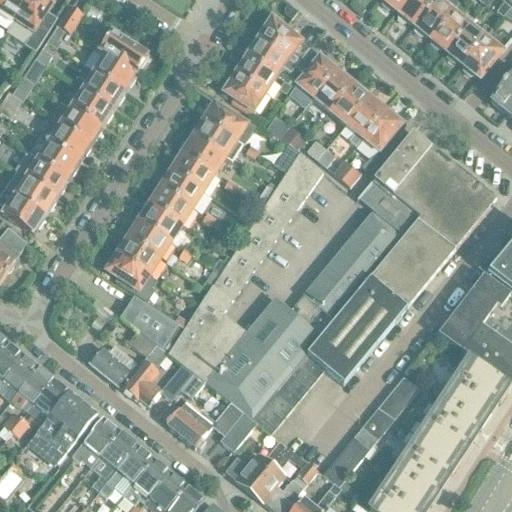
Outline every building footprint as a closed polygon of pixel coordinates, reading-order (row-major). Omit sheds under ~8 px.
[(2,0),(0,4),(0,30),(6,35),(12,27),(29,1),(29,0),(2,0)] [(6,35),(5,38),(23,49),(22,50),(34,57),(56,23),(55,22),(46,17),(52,8),(44,3),(45,1),(45,0),(29,0),(29,1),(12,27),(6,35)] [(383,0),(380,5),(379,10),(386,15),(391,14),(396,18),(410,0),(383,0)] [(410,0),(396,18),(395,23),(403,30),(408,27),(412,31),(435,3),(436,3),(438,0),(410,0)] [(412,31),(412,37),(419,43),(424,41),(429,44),(452,16),(457,9),(446,0),(438,0),(436,3),(435,3),(412,31)] [(484,11),(492,0),(480,0),(477,5),(484,11)] [(502,7),(495,16),(502,21),(509,12),(502,7)] [(289,11),(285,17),(291,22),(296,17),(289,11)] [(55,32),(55,33),(64,38),(70,42),(83,21),(68,12),(55,32)] [(429,44),(428,50),(435,56),(441,54),(445,58),(468,29),(471,26),(464,20),(461,24),(452,16),(429,44)] [(286,66),(298,49),(299,45),(293,41),(291,43),(279,33),(280,30),(270,21),(258,39),(261,41),(258,46),(286,66)] [(445,58),(444,64),(452,69),(457,68),(461,71),(484,43),(468,29),(445,58)] [(64,38),(55,33),(46,47),(56,54),(60,47),(58,46),(64,38)] [(105,36),(94,54),(98,57),(103,61),(134,79),(135,80),(147,61),(129,50),(128,51),(105,36)] [(461,71),(461,77),(468,83),(473,81),(478,85),(482,81),(501,57),(510,46),(499,38),(497,41),(490,36),(484,43),(461,71)] [(286,66),(258,46),(253,53),(249,53),(245,59),(247,63),(246,65),(275,83),(283,71),(286,66)] [(298,49),(286,66),(294,72),(307,56),(300,51),(300,50),(298,49)] [(40,54),(33,65),(44,72),(51,61),(40,54)] [(307,56),(294,72),(305,80),(317,64),(307,56)] [(103,61),(91,78),(122,97),(126,90),(129,92),(134,83),(132,82),(134,79),(103,61)] [(317,64),(305,80),(288,101),(304,114),(311,106),(334,78),(328,73),(329,70),(323,65),(320,66),(317,64)] [(33,65),(22,83),(33,90),(44,72),(33,65)] [(275,83),(246,65),(242,71),(237,70),(233,77),(235,81),(234,82),(264,101),(275,83)] [(286,66),(283,71),(291,77),(294,72),(286,66)] [(511,77),(495,98),(489,106),(511,124),(511,123),(511,77)] [(91,78),(80,95),(110,115),(115,108),(117,110),(123,100),(121,99),(122,97),(91,78)] [(337,80),(334,78),(311,106),(327,119),(349,90),(345,87),(346,83),(340,78),(337,80)] [(264,101),(234,82),(230,88),(226,87),(222,94),(224,98),(223,100),(252,119),(264,101)] [(22,83),(11,100),(21,106),(20,107),(22,108),(33,90),(22,83)] [(352,93),(349,90),(327,119),(344,132),(367,104),(361,100),(362,96),(356,91),(352,93)] [(80,95),(69,113),(99,133),(104,125),(106,127),(112,118),(109,117),(110,115),(80,95)] [(8,97),(0,109),(0,119),(9,125),(20,107),(21,106),(11,100),(8,97)] [(367,104),(344,132),(353,140),(348,146),(355,151),(360,146),(383,118),(377,113),(378,110),(372,105),(368,106),(367,104)] [(69,113),(57,130),(88,150),(92,144),(94,145),(100,136),(98,134),(99,133),(69,113)] [(208,115),(204,122),(206,125),(204,129),(234,148),(234,147),(241,151),(253,133),(228,116),(225,120),(215,113),(213,116),(208,115)] [(385,119),(383,118),(360,146),(378,160),(400,132),(394,126),(395,123),(388,118),(385,119)] [(279,144),(288,132),(275,122),(265,134),(279,145),(279,144)] [(197,133),(193,139),(195,143),(193,146),(222,165),(223,164),(230,168),(240,153),(241,151),(234,147),(234,148),(204,129),(204,130),(201,133),(197,133)] [(43,135),(38,143),(77,168),(81,161),(83,162),(89,154),(86,152),(88,150),(57,130),(51,140),(43,135)] [(289,132),(288,132),(279,144),(297,156),(305,144),(289,132)] [(274,305),(245,339),(203,389),(229,409),(228,410),(242,422),(250,428),(258,418),(266,409),(274,399),(281,391),(289,381),(297,371),(305,362),(368,285),(369,286),(417,229),(416,228),(418,227),(390,204),(431,154),(411,138),(357,204),(373,218),(293,314),(297,317),(293,322),(274,305)] [(38,143),(26,161),(34,166),(65,186),(69,178),(72,180),(77,171),(75,170),(77,168),(38,143)] [(185,151),(182,156),(184,160),(182,162),(212,182),(222,165),(193,146),(190,151),(185,151)] [(316,166),(324,157),(325,155),(314,146),(305,157),(316,166)] [(249,151),(246,156),(255,162),(258,156),(249,151)] [(494,206),(431,154),(390,204),(418,227),(416,228),(417,229),(453,257),(494,206)] [(255,162),(246,156),(244,159),(253,164),(255,162)] [(298,157),(273,196),(272,198),(296,215),(322,177),(298,157)] [(324,157),(316,166),(325,173),(333,164),(324,157)] [(25,160),(14,177),(15,178),(23,183),(54,203),(58,196),(60,198),(66,189),(64,187),(65,186),(34,166),(26,161),(25,160)] [(175,167),(170,173),(173,177),(172,179),(201,198),(212,182),(182,162),(179,167),(175,167)] [(333,179),(332,180),(349,194),(360,180),(343,166),(333,179)] [(4,195),(3,195),(42,221),(46,214),(48,216),(55,206),(52,205),(54,203),(23,183),(15,178),(4,195)] [(163,184),(160,189),(162,193),(161,195),(190,214),(201,198),(172,179),(168,184),(163,184)] [(227,184),(224,189),(232,194),(235,189),(227,184)] [(232,194),(224,189),(222,192),(230,198),(232,194)] [(272,198),(273,196),(266,192),(255,209),(262,213),(265,208),(272,198)] [(0,200),(0,217),(1,218),(0,218),(33,240),(33,238),(31,237),(35,231),(38,232),(43,224),(41,223),(42,221),(3,195),(0,200)] [(153,200),(149,206),(151,211),(150,212),(179,231),(190,214),(161,195),(157,201),(153,200)] [(272,198),(265,208),(289,225),(296,215),(272,198)] [(265,208),(262,213),(259,218),(282,235),(289,225),(265,208)] [(142,217),(138,223),(140,227),(139,229),(168,247),(179,231),(150,212),(147,217),(142,217)] [(206,218),(203,222),(212,228),(215,224),(206,218)] [(259,218),(252,228),(275,244),(282,235),(259,218)] [(212,228),(203,222),(201,226),(209,232),(212,228)] [(275,244),(252,228),(246,238),(268,254),(275,244)] [(130,234),(127,240),(129,244),(128,245),(157,264),(168,247),(139,229),(135,235),(130,234)] [(417,229),(369,286),(406,315),(453,257),(417,229)] [(0,256),(1,257),(15,240),(8,234),(0,243),(0,256)] [(240,247),(245,240),(236,235),(232,242),(240,247)] [(246,238),(245,240),(240,247),(239,248),(261,264),(268,254),(246,238)] [(25,248),(15,240),(1,257),(0,256),(0,286),(6,277),(10,277),(13,272),(13,267),(25,248)] [(120,251),(116,257),(118,261),(117,263),(146,281),(157,264),(128,245),(125,251),(120,251)] [(511,302),(511,247),(484,283),(511,302)] [(261,264),(239,248),(233,259),(254,274),(261,264)] [(181,256),(190,262),(193,258),(184,252),(181,256)] [(190,262),(181,256),(177,262),(186,268),(190,262)] [(34,259),(28,268),(34,273),(35,273),(41,264),(34,259)] [(233,259),(230,264),(226,269),(247,283),(254,274),(233,259)] [(226,269),(230,264),(224,260),(221,266),(218,264),(211,275),(219,280),(220,279),(226,269)] [(111,264),(107,271),(109,275),(108,277),(120,285),(117,289),(134,300),(146,308),(153,297),(150,294),(155,287),(146,281),(117,263),(116,265),(111,264)] [(247,283),(226,269),(220,279),(240,293),(247,283)] [(219,280),(211,275),(200,293),(208,298),(213,289),(219,280)] [(220,279),(219,280),(213,289),(233,303),(240,293),(220,279)] [(511,302),(484,283),(482,281),(436,341),(468,364),(487,338),(507,311),(511,314),(511,302)] [(406,315),(369,286),(368,285),(305,362),(324,377),(343,392),(406,315)] [(171,291),(163,286),(160,291),(168,296),(171,291)] [(183,335),(167,360),(182,372),(192,380),(203,389),(245,339),(222,320),(232,305),(233,303),(213,289),(208,298),(183,335)] [(167,360),(183,335),(132,302),(119,323),(137,337),(155,351),(156,351),(167,360)] [(115,320),(99,309),(94,317),(109,328),(115,320)] [(511,314),(507,311),(487,338),(511,356),(511,314)] [(137,337),(127,349),(145,364),(155,353),(156,351),(155,351),(137,337)] [(511,389),(511,356),(487,338),(468,364),(509,394),(511,389)] [(7,346),(0,354),(0,384),(21,358),(7,346)] [(102,356),(90,370),(105,381),(119,393),(137,371),(122,359),(113,352),(107,359),(105,358),(102,356)] [(145,364),(121,395),(135,407),(138,403),(149,412),(160,398),(149,389),(157,379),(150,373),(162,358),(155,353),(145,364)] [(21,358),(0,384),(0,400),(9,408),(11,405),(38,372),(21,358)] [(305,362),(297,371),(315,387),(324,377),(305,362)] [(468,364),(416,443),(457,470),(505,397),(506,398),(509,394),(468,364)] [(315,387),(297,371),(289,381),(307,397),(315,387)] [(38,372),(11,405),(26,417),(53,384),(38,372)] [(192,380),(182,372),(168,387),(180,396),(192,380)] [(203,389),(192,380),(180,396),(190,405),(203,389)] [(307,397),(289,381),(281,391),(300,406),(307,397)] [(401,383),(392,393),(408,406),(417,395),(401,383)] [(53,384),(26,417),(34,423),(39,417),(46,423),(68,397),(53,384)] [(300,406),(281,391),(274,399),(292,415),(300,406)] [(392,393),(384,403),(400,416),(408,406),(392,393)] [(46,423),(27,446),(37,454),(55,469),(96,419),(68,397),(46,423)] [(274,399),(266,409),(284,424),(292,415),(274,399)] [(384,403),(376,414),(391,426),(400,416),(384,403)] [(242,422),(228,410),(213,429),(186,406),(165,431),(194,455),(211,433),(223,442),(224,443),(242,422)] [(266,409),(258,418),(277,434),(284,424),(266,409)] [(376,414),(360,434),(375,446),(391,426),(376,414)] [(258,418),(250,428),(254,431),(269,443),(277,434),(258,418)] [(0,442),(5,446),(10,439),(9,438),(20,426),(12,419),(1,432),(3,434),(0,437),(0,442)] [(224,443),(223,442),(218,448),(232,459),(254,431),(250,428),(242,422),(224,443)] [(97,464),(119,437),(101,423),(70,462),(79,469),(89,456),(97,464)] [(25,429),(20,426),(9,438),(10,439),(14,442),(25,429)] [(360,434),(352,443),(367,456),(375,446),(360,434)] [(119,437),(97,464),(89,474),(99,482),(90,493),(97,498),(135,451),(119,437)] [(352,443),(344,453),(360,465),(367,456),(352,443)] [(429,511),(457,470),(416,443),(370,511),(429,511)] [(249,500),(287,454),(279,448),(264,466),(257,461),(247,474),(236,465),(224,479),(249,500)] [(135,451),(97,498),(105,505),(118,489),(126,496),(152,465),(135,451)] [(344,453),(337,462),(353,474),(360,465),(344,453)] [(316,477),(287,454),(249,500),(264,511),(289,511),(303,496),(292,487),(282,499),(276,494),(285,483),(279,478),(289,465),(301,475),(295,482),(305,490),(316,477)] [(337,462),(329,471),(345,483),(353,474),(337,462)] [(169,478),(152,465),(126,496),(121,502),(133,511),(138,506),(143,510),(169,478)] [(329,471),(322,480),(333,489),(337,493),(345,483),(329,471)] [(168,511),(185,492),(169,478),(143,510),(145,511),(168,511)] [(310,511),(302,505),(296,511),(327,511),(341,495),(337,493),(333,489),(314,511),(310,511)] [(197,511),(203,506),(185,492),(168,511),(197,511)]
